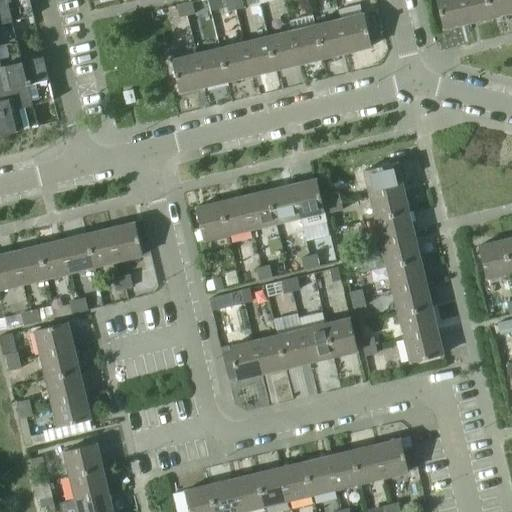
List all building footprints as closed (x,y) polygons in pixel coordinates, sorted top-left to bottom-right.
[(0,0),(0,46),(17,42),(12,22),(33,17),(28,0),(0,0)] [(235,11),(232,0),(227,0),(209,4),(212,16),(235,11)] [(258,0),(232,0),(235,11),(259,5),(258,0)] [(461,0),(435,0),(443,30),(467,24),(461,0)] [(486,0),(461,0),(467,24),(491,18),(486,0)] [(511,0),(486,0),(491,18),(511,13),(511,0)] [(191,3),(183,5),(186,16),(194,15),(191,3)] [(183,5),(175,6),(178,18),(186,16),(183,5)] [(363,14),(338,20),(346,53),(371,47),(363,14)] [(338,20),(315,26),(323,59),(346,53),(338,20)] [(315,26),(291,32),(299,65),(323,59),(315,26)] [(291,32),(267,37),(275,70),(299,65),(291,32)] [(267,37),(243,43),(251,76),(275,70),(267,37)] [(17,42),(0,46),(0,91),(5,90),(7,99),(0,100),(0,135),(37,127),(32,106),(53,101),(42,57),(22,62),(17,42)] [(243,43),(220,49),(228,82),(251,76),(243,43)] [(220,49),(195,55),(203,88),(228,82),(220,49)] [(195,55),(171,61),(179,94),(203,88),(195,55)] [(135,103),(132,91),(122,93),(125,105),(135,103)] [(396,163),(363,171),(369,196),(402,188),(396,163)] [(316,179),(291,185),(299,218),(301,228),(326,222),(323,212),(316,179)] [(291,185),(267,191),(275,224),(299,218),(291,185)] [(402,188),(369,196),(375,220),(408,212),(402,188)] [(267,191),(243,197),(251,230),(275,224),(267,191)] [(326,198),(328,206),(340,203),(338,195),(326,198)] [(243,197),(219,202),(227,235),(251,230),(243,197)] [(219,202),(195,208),(203,241),(227,235),(219,202)] [(340,203),(328,206),(330,213),(341,211),(340,203)] [(408,212),(375,220),(380,244),(414,236),(408,212)] [(134,223),(110,229),(118,262),(142,256),(134,223)] [(110,229),(86,234),(94,267),(118,262),(110,229)] [(86,234),(61,240),(69,273),(94,267),(86,234)] [(414,236),(380,244),(386,268),(419,260),(414,236)] [(511,238),(502,241),(510,274),(511,273),(511,238)] [(61,240),(38,246),(46,279),(69,273),(61,240)] [(502,241),(477,247),(485,280),(510,274),(502,241)] [(337,246),(339,254),(351,251),(349,243),(337,246)] [(38,246),(14,252),(21,285),(46,279),(38,246)] [(351,251),(339,254),(341,261),(353,258),(351,251)] [(14,252),(0,255),(0,290),(21,285),(14,252)] [(316,255),(308,257),(311,269),(319,267),(316,255)] [(303,270),(311,269),(308,257),(300,259),(303,270)] [(419,260),(386,268),(392,292),(425,284),(419,260)] [(268,266),(260,268),(263,280),(271,278),(268,266)] [(253,270),(255,282),(263,280),(260,268),(253,270)] [(340,280),(337,268),(329,270),(332,282),(340,280)] [(129,275),(122,277),(125,289),(132,287),(129,275)] [(113,279),(116,291),(125,289),(122,277),(113,279)] [(222,289),(220,278),(212,280),(212,281),(215,290),(215,291),(222,289)] [(296,278),(288,280),(291,292),(299,290),(296,278)] [(283,294),(291,292),(288,280),(281,282),(283,294)] [(215,290),(212,281),(205,283),(207,292),(215,290)] [(425,284),(392,292),(398,315),(431,307),(425,284)] [(249,289),(241,291),(244,303),(251,301),(249,289)] [(349,293),(351,302),(363,299),(361,290),(349,293)] [(241,291),(208,299),(210,311),(244,303),(241,291)] [(84,299),(76,301),(79,312),(87,311),(84,299)] [(363,299),(351,302),(353,309),(365,306),(363,299)] [(71,314),(79,312),(76,301),(68,302),(71,314)] [(492,307),(495,319),(503,317),(500,305),(492,307)] [(431,307),(398,315),(403,338),(436,330),(431,307)] [(36,310),(28,312),(31,324),(39,322),(36,310)] [(21,314),(23,326),(31,324),(28,312),(21,314)] [(323,314),(297,320),(300,330),(308,363),(333,357),(325,324),(323,314)] [(349,318),(325,324),(333,357),(357,351),(349,318)] [(67,323),(34,331),(40,356),(73,348),(67,323)] [(300,330),(276,336),(284,369),(308,363),(300,330)] [(436,330),(403,338),(409,363),(442,355),(436,330)] [(276,336),(253,341),(260,374),(284,369),(276,336)] [(360,341),(362,348),(374,345),(372,338),(360,341)] [(253,341),(228,347),(236,380),(260,374),(253,341)] [(374,345),(362,348),(364,357),(376,354),(374,345)] [(73,348),(40,356),(45,380),(78,372),(73,348)] [(5,356),(7,364),(18,361),(17,353),(5,356)] [(18,361),(7,364),(9,372),(20,369),(18,361)] [(78,372),(45,380),(51,404),(84,396),(78,372)] [(84,396),(51,404),(57,428),(90,420),(84,396)] [(16,403),(18,411),(30,409),(28,401),(16,403)] [(30,409),(18,411),(20,419),(32,416),(30,409)] [(399,439),(374,445),(382,478),(407,472),(399,439)] [(96,444),(63,452),(69,476),(102,468),(96,444)] [(374,445),(351,451),(359,484),(382,478),(374,445)] [(351,451),(327,457),(335,490),(359,484),(351,451)] [(30,460),(32,468),(43,465),(41,457),(30,460)] [(327,457),(303,462),(311,495),(335,490),(327,457)] [(303,462),(280,468),(288,501),(311,495),(303,462)] [(102,468),(69,476),(74,501),(107,493),(102,468)] [(280,468),(256,474),(264,507),(288,501),(280,468)] [(256,474),(232,479),(239,511),(241,511),(264,507),(256,474)] [(239,511),(232,479),(208,485),(214,511),(239,511)] [(214,511),(208,485),(183,491),(188,511),(214,511)] [(112,511),(107,493),(74,501),(77,511),(112,511)] [(39,500),(41,508),(53,506),(51,497),(39,500)] [(398,511),(397,503),(389,505),(390,511),(398,511)]
